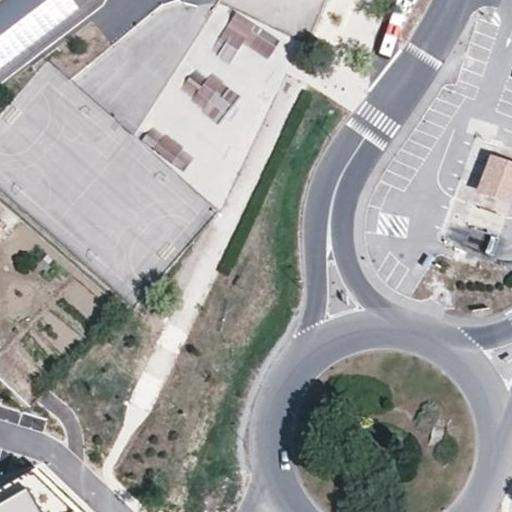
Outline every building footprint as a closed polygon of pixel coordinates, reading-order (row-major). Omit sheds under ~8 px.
[(0,0),(0,78),(101,0),(100,0),(0,0)] [(211,49),(229,63),(244,42),(267,58),(278,43),(236,14),(211,49)] [(216,122),(240,99),(210,68),(186,91),(216,122)] [(476,189),(501,198),(511,169),(486,160),(476,189)] [(0,511),(81,511),(39,469),(0,491),(0,511)]
